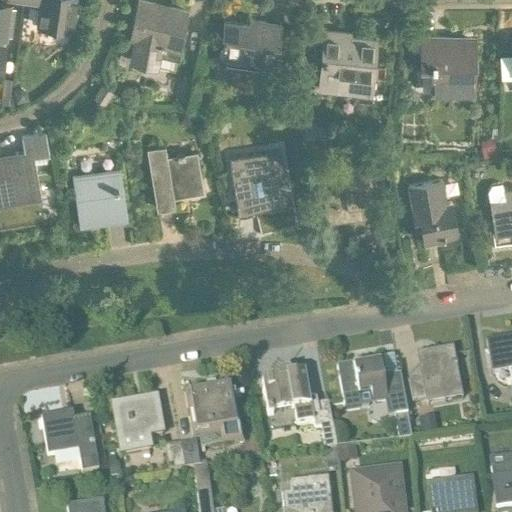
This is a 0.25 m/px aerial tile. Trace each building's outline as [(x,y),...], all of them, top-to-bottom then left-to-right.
[(17,0),(41,3),(38,26),(72,31),(76,0),(17,0)] [(131,62),(174,71),(187,11),(169,7),(168,12),(154,9),(155,4),(138,1),(131,38),(136,39),(131,62)] [(0,4),(0,77),(10,5),(0,4)] [(218,64),(274,72),(280,24),(258,21),(257,27),(224,22),(218,64)] [(336,80),(334,92),(370,95),(376,39),(349,37),(349,42),(337,42),(338,32),(324,31),(320,79),(336,80)] [(309,49),(311,36),(301,34),(299,47),(309,49)] [(432,93),(473,93),(473,41),(457,41),(457,43),(445,43),(445,37),(421,37),(421,68),(432,68),(432,93)] [(385,68),(376,67),(375,80),(384,81),(385,68)] [(103,102),(111,90),(102,85),(94,97),(103,102)] [(29,99),(27,91),(20,88),(12,90),(16,102),(29,99)] [(228,132),(226,121),(218,123),(220,134),(228,132)] [(22,137),(24,150),(15,152),(17,160),(8,162),(8,159),(0,160),(0,209),(42,202),(35,166),(47,164),(47,163),(47,153),(48,153),(44,132),(22,137)] [(495,154),(493,142),(480,143),(482,156),(495,154)] [(147,149),(156,208),(175,205),(172,193),(182,191),(183,196),(203,192),(198,153),(168,158),(166,146),(147,149)] [(285,185),(283,170),(280,170),(278,159),(231,167),(238,213),(256,210),(254,203),(285,198),(282,185),(285,185)] [(322,193),(327,223),(363,217),(361,205),(372,203),(365,162),(339,166),(343,189),(322,193)] [(126,213),(120,170),(72,177),(77,212),(105,208),(106,216),(126,213)] [(64,177),(54,178),(55,189),(65,188),(64,177)] [(511,188),(503,190),(501,183),(490,185),(487,192),(489,202),(495,236),(511,233),(511,188)] [(453,209),(452,201),(446,203),(443,187),(410,192),(414,218),(413,218),(416,237),(423,236),(425,247),(444,244),(442,237),(445,237),(444,234),(456,232),(457,240),(458,240),(453,209)] [(511,336),(486,341),(492,375),(509,371),(511,387),(511,336)] [(408,380),(412,402),(425,400),(426,405),(462,399),(453,347),(416,353),(421,378),(408,380)] [(372,407),(372,403),(403,397),(400,375),(383,377),(380,361),(354,366),(354,364),(337,367),(344,409),(345,412),(372,407)] [(336,449),(328,403),(311,406),(306,372),(262,380),(264,391),(262,392),(263,396),(265,396),(267,409),(268,417),(273,416),(273,413),(294,409),(296,425),(313,422),(315,429),(320,428),(324,451),(336,449)] [(241,441),(231,385),(187,393),(194,437),(195,442),(196,448),(224,444),(241,441)] [(163,435),(157,398),(142,400),(143,404),(132,406),(131,402),(112,405),(119,443),(118,443),(120,458),(153,453),(150,437),(163,435)] [(97,462),(96,459),(90,418),(74,421),(73,412),(41,418),(48,457),(77,451),(81,474),(98,471),(100,480),(107,479),(104,460),(97,462)] [(411,438),(407,416),(395,418),(398,440),(411,438)] [(436,431),(434,416),(420,418),(423,433),(436,431)] [(196,448),(195,442),(180,444),(185,470),(199,467),(196,448)] [(185,470),(180,444),(164,447),(168,472),(185,470)] [(356,460),(355,447),(338,449),(339,462),(356,460)] [(120,475),(118,461),(108,463),(111,477),(120,475)] [(511,464),(490,467),(491,480),(493,480),(497,510),(511,508),(511,464)] [(404,511),(399,469),(399,466),(361,471),(364,503),(352,505),(352,511),(404,511)] [(212,511),(207,467),(193,469),(198,511),(212,511)] [(135,486),(133,477),(120,480),(121,489),(135,486)] [(116,494),(114,485),(119,485),(117,478),(108,480),(111,495),(116,494)] [(308,480),(309,493),(282,496),(283,511),(332,511),(328,478),(308,480)] [(475,511),(471,480),(427,486),(430,511),(475,511)] [(104,511),(103,501),(67,507),(67,511),(104,511)]
